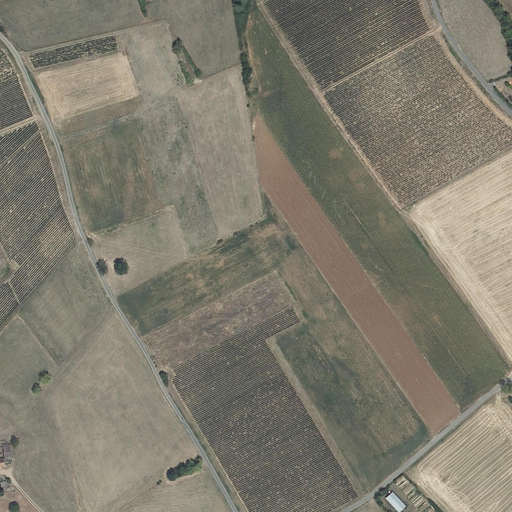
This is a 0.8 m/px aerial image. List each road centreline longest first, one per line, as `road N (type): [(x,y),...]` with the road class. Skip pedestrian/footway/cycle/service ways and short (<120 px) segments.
road 1 (unclassified): [(0,35),(49,124),(110,296),(235,511)]
road 2 (unclassified): [(344,511),(511,376)]
road 3 (unclassified): [(434,0),(455,46),(511,112)]
